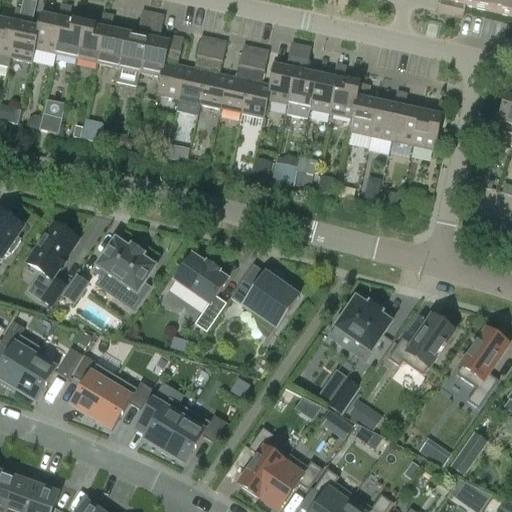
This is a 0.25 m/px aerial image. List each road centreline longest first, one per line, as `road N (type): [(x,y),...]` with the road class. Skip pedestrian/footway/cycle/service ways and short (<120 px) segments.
road 1 (residential): [(436,264),(0,158)]
road 2 (residential): [(483,60),(206,0)]
road 3 (residential): [(193,500),(0,416)]
road 4 (residential): [(483,60),(436,264)]
